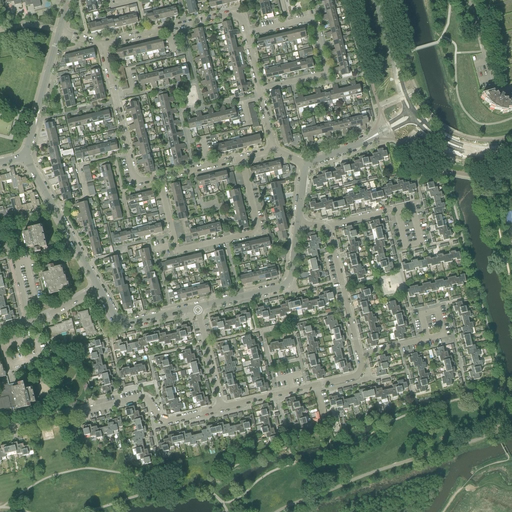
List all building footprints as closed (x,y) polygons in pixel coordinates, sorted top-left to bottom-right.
[(24,1),(26,7),(33,5),(33,8),(41,7),(41,6),(39,0),(5,0),(7,4),(14,2),(14,5),(22,4),(21,1),(24,1)] [(324,6),(326,11),(334,9),(333,5),(337,5),(336,1),(334,1),(334,3),(324,6)] [(100,3),(87,6),(88,12),(97,10),(96,6),(101,5),(100,3)] [(171,6),(169,7),(172,17),(178,16),(176,7),(171,8),(171,6)] [(201,6),(187,9),(189,15),(197,13),(196,9),(201,7),(201,6)] [(168,9),(164,10),(166,18),(169,18),(169,19),(172,18),(172,17),(169,7),(167,7),(168,9)] [(271,8),(261,10),(262,16),(267,15),(267,19),(274,18),(273,14),(271,14),(270,10),(272,9),(275,9),(274,7),(271,8)] [(154,21),(152,13),(151,9),(143,11),(144,15),(146,14),(148,23),(154,21)] [(159,9),(157,10),(160,20),(166,18),(164,10),(160,11),(159,9)] [(321,16),(322,18),(336,15),(337,15),(336,9),(334,9),(326,11),(326,14),(321,16)] [(137,12),(130,14),(132,24),(140,22),(138,13),(137,13),(137,12)] [(327,20),(328,23),(339,21),(338,19),(337,19),(336,15),(322,18),(322,21),(327,20)] [(101,16),(99,17),(102,30),(108,29),(106,20),(102,21),(101,16)] [(120,16),(118,17),(120,27),(126,26),(124,17),(120,18),(120,16)] [(106,18),(106,20),(108,29),(114,27),(114,29),(115,29),(112,20),(112,19),(108,20),(108,18),(106,18)] [(328,23),(330,29),(338,27),(338,23),(341,22),(340,20),(340,18),(338,19),(339,21),(328,23)] [(96,31),(94,23),(90,24),(89,19),(87,19),(88,24),(90,33),(96,31)] [(220,32),(222,32),(221,30),(232,27),(230,21),(221,23),(222,28),(219,28),(220,32)] [(325,33),(326,36),(340,32),(339,29),(340,28),(340,26),(338,27),(330,29),(330,32),(325,33)] [(189,35),(189,37),(203,34),(205,34),(204,28),(202,28),(193,30),(194,34),(189,35)] [(300,29),(298,29),(300,39),(304,38),(305,40),(307,39),(306,38),(304,29),(300,30),(300,29)] [(288,31),(286,32),(288,42),(292,41),(294,46),(295,45),(292,32),(289,33),(288,31)] [(226,41),(234,39),(234,36),(239,35),(238,32),(224,35),(225,39),(223,40),(224,41),(226,41)] [(332,37),(333,41),(343,38),(342,36),(341,37),(340,32),(326,36),(327,38),(332,37)] [(277,34),(274,35),(277,45),(281,44),(282,49),(284,48),(281,35),(277,35),(277,34)] [(333,41),(334,46),(343,44),(342,40),(345,40),(344,36),(342,36),(343,38),(333,41)] [(265,48),(263,37),(260,38),(261,39),(257,40),(257,41),(254,41),(257,51),(260,51),(259,49),(265,48)] [(265,37),(263,37),(265,48),(266,51),(270,50),(270,51),(272,51),(269,37),(265,38),(265,37)] [(156,40),(158,52),(159,53),(159,54),(165,52),(164,49),(162,40),(158,41),(158,39),(156,40)] [(224,50),(226,49),(225,47),(236,45),(234,39),(226,41),(227,45),(223,46),(224,50)] [(154,42),(150,43),(152,51),(155,51),(156,51),(157,53),(159,53),(158,52),(156,40),(153,40),(154,42)] [(192,46),(192,49),(206,46),(205,42),(207,41),(206,40),(196,42),(197,45),(192,46)] [(146,42),(144,43),(147,54),(147,56),(153,54),(152,51),(150,43),(147,44),(146,42)] [(142,45),(138,45),(141,54),(144,53),(145,55),(147,54),(144,43),(142,43),(142,45)] [(330,51),(330,53),(344,50),(343,46),(345,46),(344,44),(343,44),(334,46),(335,50),(330,51)] [(130,47),(127,48),(129,57),(133,56),(133,58),(135,57),(132,45),(130,46),(130,47)] [(135,45),(132,45),(135,57),(137,57),(137,55),(141,54),(138,45),(135,46),(135,45)] [(123,60),(120,48),(118,49),(119,50),(115,51),(117,60),(121,59),(122,60),(123,60)] [(123,48),(120,48),(123,60),(125,59),(125,58),(129,57),(127,48),(123,49),(123,48)] [(93,49),(87,50),(89,59),(93,58),(94,60),(96,59),(95,58),(93,49)] [(228,57),(228,59),(242,56),(241,52),(243,52),(242,49),(228,53),(229,57),(228,57)] [(75,52),(75,53),(77,62),(82,61),(83,66),(85,65),(81,52),(79,52),(79,51),(75,52)] [(199,57),(194,58),(195,61),(207,58),(209,57),(212,57),(210,51),(209,51),(199,54),(199,57)] [(337,58),(338,64),(347,62),(346,58),(349,57),(348,53),(346,54),(347,56),(337,58)] [(62,58),(60,65),(60,68),(66,67),(66,65),(69,64),(70,64),(72,63),(70,55),(64,56),(64,58),(62,58)] [(228,67),(230,67),(230,65),(244,62),(242,56),(228,59),(230,59),(231,63),(228,64),(228,67)] [(201,62),(201,66),(212,63),(211,61),(210,62),(209,57),(195,61),(196,63),(201,62)] [(303,60),(299,61),(301,70),(305,69),(305,71),(308,70),(305,58),(306,58),(306,57),(302,57),(303,60)] [(292,63),(288,64),(290,73),(293,72),(294,74),(296,73),(292,58),(291,59),(292,63)] [(294,58),(292,58),(296,73),(298,73),(298,71),(301,70),(299,61),(295,62),(294,58)] [(307,60),(306,58),(305,58),(308,70),(310,70),(309,68),(313,67),(316,66),(314,58),(311,59),(307,60)] [(280,66),(276,67),(278,76),(282,75),(282,76),(284,76),(280,60),(279,61),(280,66)] [(281,60),(280,60),(284,76),(286,75),(286,74),(290,73),(288,64),(284,65),(282,60),(281,60)] [(334,68),(335,71),(348,68),(350,67),(349,65),(352,64),(351,61),(347,62),(338,64),(339,67),(334,68)] [(232,66),(233,70),(246,67),(246,65),(244,65),(244,62),(230,65),(230,67),(232,66)] [(197,70),(198,73),(212,69),(211,65),(212,65),(212,63),(201,66),(202,69),(197,70)] [(182,65),(180,65),(182,76),(186,75),(187,80),(190,79),(187,66),(183,66),(182,65)] [(271,65),(267,66),(268,67),(270,67),(272,79),(275,78),(274,77),(278,76),(276,67),(272,68),(271,65)] [(232,77),(234,76),(243,74),(242,71),(247,70),(246,67),(233,70),(234,74),(232,75),(232,77)] [(268,69),(264,70),(266,79),(270,78),(270,79),(272,79),(270,67),(268,67),(268,69)] [(162,68),(156,70),(157,70),(157,71),(159,81),(162,80),(164,86),(166,85),(163,71),(162,68)] [(170,68),(168,68),(171,78),(174,78),(175,83),(178,82),(175,68),(171,69),(170,68)] [(348,68),(335,71),(335,74),(340,72),(341,76),(342,78),(352,76),(351,71),(349,72),(348,68)] [(86,77),(85,77),(85,79),(86,78),(87,78),(100,75),(99,69),(94,70),(90,71),(91,76),(86,77)] [(157,70),(151,72),(151,74),(152,75),(155,88),(157,87),(156,82),(159,81),(157,71),(157,70)] [(147,73),(145,74),(147,84),(151,83),(152,88),(155,88),(151,74),(147,75),(147,73)] [(147,84),(145,74),(143,74),(144,76),(139,77),(139,75),(136,76),(139,86),(141,85),(142,91),(145,90),(144,85),(147,84)] [(200,82),(201,84),(214,81),(214,78),(217,76),(217,74),(204,77),(205,81),(200,82)] [(233,85),(234,84),(234,83),(244,80),(243,74),(234,76),(235,80),(232,81),(232,83),(233,85)] [(60,78),(61,84),(75,81),(74,79),(69,81),(68,76),(60,78)] [(61,84),(62,90),(71,88),(70,84),(75,83),(75,81),(61,84)] [(89,89),(89,90),(103,87),(101,81),(93,83),(94,87),(89,88),(89,89)] [(354,81),(352,81),(355,95),(356,97),(362,96),(362,95),(359,85),(356,86),(354,81)] [(238,92),(234,93),(234,95),(235,98),(244,96),(243,93),(247,92),(246,89),(251,87),(251,85),(237,88),(238,92)] [(337,85),(334,85),(338,99),(342,98),(342,100),(344,100),(341,89),(338,90),(337,85)] [(103,87),(89,90),(89,92),(93,91),(94,95),(95,95),(104,93),(103,87)] [(203,93),(203,96),(217,93),(216,89),(218,88),(217,87),(207,89),(208,92),(203,93)] [(315,95),(312,96),(315,107),(318,107),(317,105),(320,104),(320,103),(317,89),(314,90),(315,95)] [(319,89),(317,89),(320,103),(324,102),(324,104),(326,104),(324,93),(321,94),(319,89)] [(270,92),(271,98),(280,96),(279,92),(281,91),(280,90),(279,90),(270,92)] [(157,99),(154,99),(155,104),(157,103),(159,103),(173,99),(173,97),(167,98),(166,91),(158,93),(159,96),(158,96),(158,97),(157,98),(157,99)] [(494,91),(492,91),(482,94),(486,99),(485,100),(490,104),(489,105),(495,108),(494,109),(500,111),(500,112),(507,111),(507,112),(507,113),(511,110),(511,104),(511,100),(507,100),(507,99),(504,99),(502,98),(504,96),(501,94),(500,97),(499,96),(497,93),(495,94),(494,91)] [(64,96),(65,102),(74,100),(73,96),(78,95),(77,93),(64,96)] [(95,99),(91,100),(92,102),(97,101),(106,99),(104,93),(95,95),(94,95),(95,99)] [(217,93),(203,96),(204,99),(209,97),(210,101),(219,99),(220,98),(220,96),(218,97),(217,93)] [(302,93),(299,94),(302,108),(307,107),(307,108),(309,108),(306,97),(303,98),(302,93)] [(302,108),(299,94),(297,94),(298,99),(294,100),(297,110),(299,110),(298,109),(302,108)] [(280,96),(271,98),(273,104),(280,102),(286,101),(288,100),(288,99),(286,99),(283,100),(282,95),(280,96)] [(312,96),(306,97),(309,108),(307,108),(307,110),(315,108),(315,107),(312,96)] [(125,108),(125,111),(139,107),(138,101),(140,101),(139,98),(133,99),(134,102),(129,103),(130,107),(125,108)] [(159,107),(159,109),(169,106),(169,103),(174,102),(173,99),(159,103),(160,107),(159,107)] [(74,100),(65,102),(67,108),(75,106),(80,105),(80,103),(75,104),(74,100)] [(280,102),(273,104),(274,110),(280,108),(286,107),(285,103),(287,103),(289,102),(288,100),(286,101),(280,102)] [(232,110),(228,111),(231,122),(240,120),(237,110),(235,111),(233,104),(230,105),(232,110)] [(224,106),(221,107),(225,121),(229,120),(229,121),(229,124),(231,123),(231,122),(228,111),(225,111),(224,106)] [(274,110),(276,116),(287,113),(286,107),(274,110)] [(212,109),(210,110),(213,123),(217,123),(217,124),(219,124),(217,113),(213,114),(212,109)] [(108,110),(102,112),(105,122),(107,122),(106,120),(110,119),(113,118),(111,110),(108,110)] [(208,115),(205,116),(208,127),(213,126),(213,123),(210,110),(207,110),(208,115)] [(132,115),(133,121),(142,119),(141,115),(144,114),(143,111),(142,111),(142,113),(132,115)] [(160,115),(161,120),(162,120),(172,118),(171,115),(177,113),(176,111),(162,114),(160,115)] [(102,112),(96,113),(99,122),(103,121),(103,124),(107,123),(107,122),(105,122),(102,112)] [(197,118),(193,119),(196,131),(202,129),(201,126),(198,112),(195,113),(197,118)] [(201,112),(198,112),(201,126),(205,125),(205,128),(208,127),(205,116),(202,117),(201,112)] [(280,115),(276,116),(277,122),(278,121),(287,119),(286,116),(290,115),(289,112),(287,113),(280,115)] [(361,112),(359,113),(360,115),(363,130),(366,129),(365,124),(368,124),(367,118),(366,115),(362,116),(362,115),(362,114),(361,112)] [(96,113),(91,115),(94,128),(96,128),(95,125),(99,124),(99,122),(96,113)] [(349,114),(347,114),(349,119),(351,128),(356,126),(354,117),(350,118),(349,114)] [(91,115),(85,116),(87,125),(91,124),(92,129),(94,128),(91,115)] [(196,131),(193,119),(190,120),(189,115),(186,115),(190,130),(193,129),(194,132),(196,132),(196,131)] [(358,117),(354,117),(356,126),(360,126),(361,131),(363,130),(360,115),(358,115),(358,117)] [(344,116),(342,116),(342,118),(346,134),(349,134),(347,128),(351,128),(349,119),(345,120),(344,116)] [(79,117),(73,119),(75,128),(79,127),(80,131),(82,131),(79,117)] [(45,124),(46,130),(60,127),(59,125),(54,127),(53,122),(55,122),(56,120),(56,118),(44,121),(48,120),(49,123),(45,124)] [(162,120),(161,120),(163,126),(165,126),(179,123),(178,120),(173,121),(172,118),(162,120)] [(330,119),(331,123),(333,132),(339,130),(337,122),(333,123),(332,118),(330,118),(330,119)] [(342,118),(336,120),(337,122),(339,130),(342,130),(343,135),(346,134),(342,118)] [(75,128),(73,119),(67,120),(69,129),(70,134),(72,133),(71,128),(75,128)] [(129,126),(129,128),(143,125),(142,121),(144,121),(143,119),(142,119),(133,121),(134,124),(129,126)] [(314,119),(311,119),(312,122),(313,127),(315,136),(321,134),(319,126),(316,127),(314,119)] [(330,120),(324,121),(325,123),(325,124),(328,138),(331,138),(330,133),(333,132),(331,123),(330,120)] [(309,125),(307,125),(307,127),(307,128),(311,142),(313,142),(312,137),(315,136),(313,127),(312,122),(309,125)] [(163,126),(165,132),(175,130),(174,126),(179,125),(179,123),(163,126)] [(280,127),(281,133),(290,131),(289,127),(294,126),(293,124),(280,127)] [(325,124),(319,126),(321,134),(325,134),(326,139),(328,138),(325,124)] [(306,129),(301,130),(302,134),(303,139),(307,138),(308,143),(311,142),(307,128),(307,127),(307,125),(305,126),(305,127),(306,129)] [(60,127),(46,130),(47,136),(56,134),(60,133),(59,130),(63,129),(62,127),(60,127)] [(146,130),(136,133),(137,139),(147,136),(146,133),(148,132),(147,128),(146,128),(146,130)] [(167,142),(167,144),(178,141),(177,138),(182,137),(181,134),(168,138),(169,142),(167,142)] [(254,134),(253,135),(255,146),(258,146),(257,144),(261,143),(259,135),(255,136),(254,134)] [(251,137),(247,137),(249,146),(253,145),(253,147),(255,146),(253,135),(251,135),(251,137)] [(296,136),(283,139),(284,145),(291,143),(292,143),(293,144),(297,143),(297,142),(301,141),(299,135),(296,136)] [(133,143),(133,146),(147,142),(146,138),(148,138),(147,136),(137,139),(138,142),(133,143)] [(239,139),(235,140),(238,149),(241,148),(242,150),(244,149),(241,137),(239,138),(239,139)] [(243,137),(241,137),(244,149),(246,149),(246,147),(249,146),(247,137),(243,138),(243,137)] [(231,138),(229,139),(229,140),(231,146),(232,152),(234,152),(234,150),(238,149),(235,140),(231,141),(231,138)] [(47,146),(48,149),(56,147),(56,146),(59,146),(58,142),(63,141),(62,139),(49,142),(49,144),(48,145),(47,146)] [(111,141),(111,139),(103,141),(104,144),(106,153),(112,151),(109,141),(111,141)] [(228,142),(224,143),(224,146),(226,152),(229,151),(230,153),(232,152),(231,146),(229,140),(229,139),(227,139),(227,141),(228,142)] [(99,140),(97,141),(100,154),(106,153),(104,144),(100,145),(99,140)] [(111,142),(111,141),(109,141),(112,151),(121,149),(119,141),(111,142)] [(87,143),(85,143),(86,146),(88,157),(94,156),(92,147),(88,148),(87,143)] [(220,155),(218,143),(216,143),(216,145),(212,146),(214,155),(218,154),(218,155),(220,155)] [(219,143),(218,143),(220,155),(223,154),(222,153),(226,152),(224,143),(220,144),(219,143)] [(48,149),(49,154),(63,151),(62,149),(60,150),(59,146),(56,146),(56,147),(48,149)] [(86,146),(80,147),(82,158),(88,157),(86,146)] [(140,150),(141,156),(150,154),(149,150),(152,149),(151,146),(150,146),(150,148),(140,150)] [(169,156),(170,156),(181,153),(180,150),(185,149),(184,146),(170,149),(167,150),(169,156)] [(80,147),(74,149),(76,160),(82,158),(80,147)] [(59,155),(63,154),(63,156),(73,154),(72,149),(70,150),(69,150),(68,150),(67,150),(63,151),(49,154),(49,155),(48,155),(48,157),(50,157),(50,160),(60,158),(59,155)] [(377,150),(377,153),(378,156),(381,155),(382,158),(387,157),(386,151),(383,151),(382,149),(377,150)] [(372,154),(373,157),(373,160),(376,159),(377,162),(383,161),(382,158),(381,155),(378,156),(377,153),(372,154)] [(137,161),(138,163),(151,160),(151,156),(152,156),(152,154),(150,154),(141,156),(142,159),(137,161)] [(358,157),(359,160),(360,163),(363,162),(363,165),(369,164),(367,158),(365,159),(364,156),(358,157)] [(373,157),(367,158),(369,164),(371,163),(372,166),(378,165),(377,162),(376,159),(373,160),(373,157)] [(60,158),(50,160),(52,166),(60,164),(60,160),(61,160),(62,160),(61,158),(60,158)] [(187,158),(173,161),(174,165),(173,166),(173,167),(175,167),(183,165),(182,162),(188,160),(187,158)] [(354,164),(355,167),(358,166),(359,169),(364,168),(363,165),(363,162),(360,163),(359,160),(353,161),(354,164)] [(101,167),(98,168),(99,174),(111,171),(109,165),(108,161),(101,163),(102,167),(101,167)] [(279,161),(273,162),(277,176),(278,175),(277,171),(281,170),(282,173),(289,172),(288,165),(281,167),(279,161)] [(273,162),(267,164),(270,172),(274,171),(275,176),(277,176),(273,162)] [(154,165),(144,168),(146,174),(154,172),(153,168),(156,167),(156,165),(156,163),(154,164),(154,165)] [(340,165),(340,168),(341,170),(344,170),(345,173),(350,171),(349,166),(346,166),(345,163),(340,165)] [(60,164),(52,166),(53,172),(67,169),(67,167),(67,166),(63,167),(63,168),(61,168),(60,164)] [(354,164),(349,166),(350,171),(353,171),(354,174),(359,172),(359,169),(358,166),(355,167),(354,164)] [(262,165),(256,166),(258,175),(262,174),(262,177),(263,180),(265,179),(264,177),(262,165)] [(250,168),(253,181),(255,180),(255,177),(254,178),(254,176),(258,175),(256,166),(250,168)] [(10,174),(5,175),(6,180),(6,181),(11,180),(13,189),(18,188),(15,176),(14,170),(13,167),(10,168),(11,172),(9,173),(10,174)] [(335,169),(336,172),(336,175),(339,174),(340,177),(346,176),(345,173),(344,170),(341,170),(340,168),(335,169)] [(67,169),(53,172),(54,178),(57,177),(63,176),(63,173),(62,172),(64,171),(64,172),(68,172),(68,171),(67,169)] [(98,178),(99,180),(112,177),(111,171),(99,174),(102,173),(103,177),(98,178)] [(227,185),(229,184),(229,182),(228,179),(227,177),(227,174),(226,171),(220,172),(222,181),(226,180),(227,185)] [(321,172),(322,175),(323,178),(326,177),(326,180),(332,179),(330,173),(328,173),(327,171),(321,172)] [(214,174),(217,188),(219,187),(218,182),(222,181),(220,172),(214,174)] [(336,172),(330,173),(332,179),(334,178),(335,181),(341,180),(340,177),(339,174),(336,175),(336,172)] [(214,174),(208,175),(210,184),(211,186),(214,185),(216,190),(217,189),(217,188),(214,174)] [(18,175),(15,176),(18,188),(19,195),(24,193),(22,184),(27,183),(26,177),(21,178),(20,177),(18,178),(18,175)] [(63,176),(57,177),(59,183),(71,180),(71,178),(67,179),(66,175),(63,176)] [(202,176),(202,177),(206,192),(206,194),(209,193),(207,187),(211,186),(210,184),(208,175),(202,176)] [(316,176),(317,179),(318,182),(321,181),(322,184),(327,183),(326,180),(326,177),(323,178),(322,175),(316,176)] [(202,177),(196,178),(198,187),(202,186),(204,193),(206,192),(202,177)] [(318,182),(317,179),(312,180),(313,186),(316,185),(316,188),(322,187),(322,184),(321,181),(318,182)] [(71,180),(59,183),(60,189),(69,187),(68,183),(69,183),(72,183),(71,180)] [(171,189),(170,189),(170,191),(190,187),(191,186),(190,180),(186,181),(187,185),(180,187),(179,183),(170,185),(171,189)] [(270,189),(270,191),(280,188),(280,185),(284,184),(284,181),(280,182),(270,184),(271,188),(270,189)] [(397,185),(395,186),(396,192),(401,190),(401,187),(404,187),(403,184),(402,181),(397,182),(397,185)] [(409,182),(403,184),(404,187),(401,187),(401,190),(402,193),(408,192),(407,189),(410,188),(409,185),(409,182)] [(101,190),(101,192),(115,189),(114,183),(105,185),(106,189),(101,190)] [(386,185),(386,188),(387,191),(390,190),(391,193),(396,192),(395,186),(392,186),(391,183),(386,185)] [(426,193),(429,193),(432,192),(431,189),(434,188),(433,183),(423,185),(424,188),(425,188),(426,193)] [(410,188),(407,189),(408,192),(408,195),(414,193),(414,195),(417,194),(415,184),(409,185),(410,188)] [(60,189),(61,195),(72,193),(71,191),(70,191),(69,187),(60,189)] [(190,187),(170,191),(171,193),(172,193),(173,197),(182,195),(181,191),(182,190),(187,189),(187,190),(191,190),(190,187)] [(430,198),(433,197),(436,197),(435,194),(438,193),(437,187),(434,188),(431,189),(432,192),(429,193),(430,198)] [(381,189),(382,192),(382,195),(385,194),(386,197),(391,196),(391,193),(390,190),(387,191),(386,188),(381,189)] [(231,191),(229,192),(230,198),(241,195),(239,189),(237,190),(231,191)] [(359,194),(356,195),(358,200),(363,199),(362,196),(365,196),(365,193),(364,190),(358,191),(359,194)] [(153,191),(147,192),(149,202),(151,202),(150,201),(155,200),(153,191)] [(370,191),(365,193),(365,196),(362,196),(363,199),(364,202),(369,201),(369,198),(372,197),(371,194),(370,191)] [(31,203),(26,204),(28,210),(33,209),(33,210),(35,210),(35,211),(38,211),(38,210),(37,206),(40,205),(38,200),(35,200),(34,196),(38,195),(36,192),(34,193),(32,193),(29,194),(31,203)] [(72,193),(61,195),(63,201),(72,199),(70,195),(72,194),(72,195),(75,194),(74,192),(72,193)] [(147,192),(141,194),(143,202),(147,202),(147,205),(150,204),(151,204),(151,202),(149,202),(147,192)] [(347,194),(348,196),(349,199),(352,199),(352,202),(358,200),(356,195),(354,195),(353,192),(347,194)] [(382,192),(376,193),(379,203),(381,202),(381,201),(387,200),(386,197),(385,194),(382,195),(382,192)] [(433,197),(434,203),(440,201),(439,198),(442,198),(441,192),(438,193),(435,194),(436,197),(433,197)] [(376,193),(371,194),(372,197),(369,198),(369,201),(370,204),(375,202),(376,204),(379,203),(376,193)] [(104,202),(104,204),(118,200),(116,194),(108,196),(109,201),(104,202)] [(141,194),(135,195),(138,208),(140,207),(139,203),(143,202),(141,194)] [(273,200),(273,202),(283,200),(282,194),(280,194),(273,196),(274,200),(273,200)] [(136,208),(136,209),(138,215),(139,215),(139,211),(138,209),(135,195),(129,197),(130,204),(128,205),(129,208),(131,209),(136,208)] [(172,201),(173,203),(185,200),(184,198),(183,199),(182,195),(173,197),(174,200),(172,201)] [(19,196),(15,197),(19,215),(22,215),(21,214),(21,213),(22,213),(23,212),(28,210),(26,204),(21,205),(19,196)] [(342,198),(343,201),(344,204),(347,203),(348,206),(353,205),(352,202),(352,199),(349,199),(348,196),(342,198)] [(12,208),(4,209),(5,211),(6,216),(14,214),(14,215),(15,215),(16,214),(16,215),(16,216),(19,215),(15,197),(10,198),(12,207),(12,208)] [(87,204),(92,203),(91,198),(75,202),(75,204),(73,205),(74,208),(79,206),(79,210),(88,208),(87,204)] [(319,209),(325,208),(324,205),(327,205),(326,202),(326,199),(320,200),(321,203),(318,204),(319,209)] [(175,205),(176,208),(185,206),(186,206),(185,200),(173,203),(174,205),(175,205)] [(273,208),(276,208),(282,206),(285,206),(283,200),(273,202),(274,204),(275,204),(276,207),(273,208)] [(325,211),(331,210),(330,207),(333,206),(333,203),(332,200),(326,202),(327,205),(324,205),(325,208),(325,211)] [(233,208),(233,209),(243,207),(242,201),(233,203),(234,207),(233,208)] [(314,211),(319,209),(318,204),(315,204),(315,201),(309,203),(311,213),(314,212),(314,211)] [(343,201),(338,202),(340,212),(343,211),(343,210),(348,209),(348,206),(347,203),(344,204),(343,201)] [(434,203),(435,208),(438,207),(439,210),(442,209),(445,209),(444,203),(441,204),(440,201),(434,203)] [(330,207),(331,210),(332,213),(337,211),(337,213),(340,212),(338,202),(333,203),(333,206),(330,207)] [(107,213),(107,215),(121,212),(119,206),(110,208),(111,212),(107,213)] [(175,212),(176,215),(187,212),(187,210),(186,210),(185,206),(176,208),(177,212),(175,212)] [(273,213),(273,215),(283,212),(282,206),(276,208),(273,208),(274,212),(273,213)] [(433,209),(434,214),(437,213),(438,216),(441,216),(443,215),(442,209),(439,210),(438,207),(435,208),(433,209)] [(75,215),(76,217),(90,213),(94,212),(94,210),(89,212),(88,208),(79,210),(80,213),(75,215)] [(121,212),(107,215),(107,217),(112,216),(113,220),(122,218),(121,212)] [(181,220),(182,223),(188,221),(187,218),(186,214),(188,214),(187,212),(176,215),(176,217),(178,216),(179,220),(181,220)] [(275,216),(276,220),(280,219),(285,218),(283,212),(273,215),(273,216),(275,216)] [(234,221),(236,221),(246,219),(245,213),(236,215),(233,216),(234,221)] [(431,220),(432,223),(442,221),(441,216),(438,216),(437,213),(434,214),(431,215),(433,220),(431,220)] [(275,224),(276,226),(286,224),(285,218),(280,219),(276,220),(277,224),(275,224)] [(90,220),(82,221),(84,227),(95,225),(95,223),(94,219),(91,219),(90,220)] [(212,219),(215,233),(221,231),(219,223),(215,224),(214,219),(212,219)] [(246,219),(236,221),(236,223),(238,222),(239,230),(248,228),(246,219)] [(370,224),(372,229),(372,230),(375,229),(377,229),(377,226),(380,225),(379,219),(372,221),(373,224),(370,224)] [(155,221),(153,222),(156,234),(162,232),(160,223),(156,224),(155,221)] [(435,231),(438,231),(441,230),(440,227),(443,226),(442,221),(432,223),(433,226),(434,226),(435,231)] [(148,223),(148,226),(150,235),(156,234),(153,222),(148,223)] [(200,222),(204,236),(209,234),(207,225),(203,226),(202,222),(200,222)] [(144,225),(142,225),(145,236),(150,235),(148,226),(148,224),(144,225)] [(190,233),(191,236),(192,238),(193,238),(193,240),(197,239),(197,237),(198,237),(196,228),(192,229),(191,224),(189,225),(189,227),(190,230),(190,233)] [(286,224),(276,226),(276,228),(278,228),(279,232),(277,232),(279,240),(287,238),(286,230),(288,230),(286,224)] [(375,229),(376,235),(386,232),(385,230),(384,230),(383,224),(380,225),(377,226),(377,229),(375,229)] [(84,227),(85,233),(96,230),(95,225),(84,227)] [(131,225),(130,226),(133,239),(139,238),(137,229),(133,230),(131,225)] [(52,246),(47,247),(42,226),(27,229),(28,232),(23,233),(26,248),(33,246),(35,253),(40,252),(40,255),(43,254),(44,255),(54,253),(52,246)] [(343,231),(344,237),(347,236),(350,235),(350,232),(353,232),(351,226),(341,228),(342,232),(343,231)] [(439,236),(442,235),(445,235),(444,232),(447,231),(446,226),(443,226),(440,227),(441,230),(438,231),(439,236)] [(113,236),(111,237),(111,238),(113,243),(115,243),(121,242),(118,228),(116,229),(117,234),(113,235),(113,236)] [(120,228),(118,228),(121,242),(127,241),(125,232),(121,233),(120,228)] [(445,235),(442,235),(443,241),(449,240),(449,239),(449,237),(451,236),(450,230),(447,231),(444,232),(445,235)] [(347,236),(349,241),(354,240),(354,237),(357,237),(355,231),(353,232),(350,232),(350,235),(347,236)] [(310,237),(311,242),(314,242),(315,245),(318,244),(321,243),(319,238),(321,238),(320,235),(316,236),(315,232),(313,232),(307,234),(308,238),(310,237)] [(376,235),(377,240),(380,239),(381,243),(384,242),(387,241),(385,236),(387,235),(386,232),(376,235)] [(89,238),(90,244),(99,242),(98,238),(100,238),(99,236),(89,238)] [(268,238),(262,239),(265,253),(267,252),(266,247),(270,246),(268,238)] [(262,239),(256,240),(258,249),(262,248),(263,253),(265,253),(262,239)] [(374,241),(376,246),(379,246),(379,249),(382,248),(385,247),(384,242),(381,243),(380,239),(377,240),(374,241)] [(256,240),(250,242),(254,256),(255,256),(255,253),(259,252),(258,249),(256,240)] [(349,241),(350,247),(353,246),(353,249),(357,248),(359,248),(358,242),(355,242),(354,240),(349,241)] [(250,242),(245,243),(247,252),(251,251),(252,256),(254,256),(250,242)] [(308,243),(310,249),(313,248),(313,251),(316,250),(319,249),(318,244),(315,245),(314,242),(311,242),(308,243)] [(242,258),(239,245),(233,246),(235,255),(239,254),(240,259),(242,258)] [(347,247),(348,253),(351,252),(352,255),(355,254),(358,254),(357,248),(353,249),(353,246),(350,247),(347,247)] [(377,252),(378,255),(383,253),(382,248),(379,249),(379,246),(376,246),(373,247),(374,253),(377,252)] [(102,248),(92,250),(93,256),(102,254),(101,250),(102,249),(102,248)] [(136,258),(150,255),(148,248),(135,252),(136,256),(135,256),(135,258),(136,258)] [(311,254),(312,257),(318,255),(316,250),(313,251),(313,248),(310,249),(307,249),(308,255),(311,254)] [(210,258),(210,260),(224,256),(222,250),(214,252),(215,257),(210,258)] [(455,251),(452,251),(454,259),(456,259),(456,261),(461,260),(459,252),(456,253),(455,251)] [(346,259),(346,262),(356,259),(355,254),(352,255),(351,252),(348,253),(345,253),(347,259),(346,259)] [(201,253),(195,255),(198,269),(199,268),(198,263),(203,262),(201,253)] [(377,264),(380,263),(383,262),(382,259),(385,259),(383,253),(378,255),(378,257),(375,258),(377,264)] [(442,254),(439,254),(441,262),(443,262),(444,264),(448,263),(446,255),(443,256),(442,254)] [(109,261),(110,264),(119,262),(118,258),(119,257),(119,255),(103,259),(104,262),(109,261)] [(195,255),(189,256),(191,265),(195,264),(196,269),(198,269),(195,255)] [(310,260),(311,266),(321,263),(320,260),(319,261),(318,255),(312,257),(312,259),(310,260)] [(430,257),(427,257),(428,265),(431,265),(431,267),(435,266),(433,258),(430,259),(430,257)] [(183,258),(177,259),(179,268),(179,270),(183,269),(184,272),(186,271),(183,258)] [(381,268),(384,268),(387,267),(386,264),(389,263),(388,258),(385,259),(382,259),(383,262),(380,263),(381,268)] [(349,270),(352,270),(355,269),(355,266),(357,265),(356,259),(346,262),(347,265),(348,265),(349,270)] [(138,268),(139,269),(152,266),(151,260),(142,262),(143,266),(138,268)] [(174,274),(171,260),(161,263),(163,272),(171,270),(172,275),(174,274)] [(417,260),(414,260),(416,268),(418,268),(418,270),(423,269),(421,261),(417,262),(417,260)] [(111,270),(125,267),(125,264),(122,265),(121,261),(119,262),(110,264),(111,268),(109,268),(106,269),(106,271),(111,270)] [(212,270),(213,271),(227,268),(225,262),(216,264),(217,268),(212,270)] [(311,266),(312,271),(315,270),(316,273),(319,273),(321,272),(320,267),(321,266),(321,263),(311,266)] [(384,268),(385,273),(395,271),(394,268),(393,268),(392,263),(389,263),(386,264),(387,267),(384,268)] [(404,263),(401,263),(403,271),(405,271),(406,273),(410,272),(408,264),(405,265),(404,263)] [(42,278),(44,278),(45,285),(46,285),(48,292),(49,291),(50,294),(64,291),(63,288),(69,287),(67,280),(70,279),(70,277),(66,278),(64,273),(67,273),(67,271),(63,272),(62,267),(64,266),(64,264),(60,265),(60,266),(54,268),(53,264),(47,266),(44,267),(45,270),(39,271),(40,274),(41,274),(42,278)] [(270,264),(268,264),(271,278),(277,277),(277,276),(280,275),(280,273),(279,268),(278,267),(275,268),(271,269),(270,264)] [(354,275),(356,274),(359,274),(359,271),(362,270),(360,264),(357,265),(355,266),(355,269),(352,270),(354,275)] [(111,270),(113,276),(121,274),(120,270),(125,268),(125,267),(111,270)] [(258,267),(256,267),(260,281),(265,279),(263,271),(259,272),(258,267)] [(246,269),(245,270),(248,283),(254,282),(252,273),(248,274),(246,269)] [(366,275),(365,270),(364,269),(362,270),(359,271),(359,274),(356,274),(358,280),(364,278),(363,276),(366,275)] [(248,283),(245,270),(243,270),(244,275),(240,276),(242,285),(248,283)] [(309,272),(310,277),(313,276),(314,279),(317,279),(320,278),(319,273),(316,273),(315,270),(312,271),(309,272)] [(142,279),(143,281),(156,278),(155,272),(145,274),(146,274),(147,278),(142,279)] [(215,281),(216,283),(229,280),(228,274),(219,276),(220,280),(215,281)] [(310,277),(307,278),(309,284),(312,283),(312,286),(318,284),(317,279),(314,279),(313,276),(310,277)] [(455,276),(451,277),(453,285),(456,284),(457,286),(460,285),(458,278),(456,278),(455,276)] [(114,282),(115,287),(127,285),(124,285),(123,281),(128,280),(128,278),(114,282)] [(443,279),(439,280),(440,288),(444,287),(444,289),(447,288),(445,281),(443,281),(443,279)] [(202,280),(201,280),(204,294),(210,292),(208,284),(203,285),(202,280)] [(216,284),(210,285),(211,289),(213,289),(214,289),(213,287),(219,285),(220,284),(221,284),(222,288),(231,286),(229,280),(216,283),(216,284)] [(430,282),(426,283),(428,291),(431,290),(431,292),(435,291),(433,284),(430,284),(430,282)] [(191,283),(189,283),(192,297),(198,295),(196,286),(192,287),(191,283)] [(145,291),(146,293),(159,289),(158,284),(149,286),(150,290),(145,291)] [(115,287),(117,293),(133,289),(133,288),(128,289),(127,285),(115,287)] [(179,285),(177,286),(180,299),(186,298),(184,289),(184,288),(180,289),(179,285)] [(417,285),(413,286),(415,294),(418,293),(419,295),(422,294),(420,287),(418,287),(417,285)] [(173,292),(172,291),(171,290),(168,291),(167,290),(169,299),(174,298),(174,301),(180,299),(177,286),(175,286),(177,291),(173,292)] [(366,287),(360,289),(361,294),(364,294),(365,297),(368,296),(370,295),(369,290),(366,290),(366,287)] [(120,293),(121,299),(130,296),(129,292),(134,291),(133,289),(117,293),(117,294),(120,293)] [(323,292),(324,295),(324,298),(328,297),(328,300),(334,299),(331,289),(328,290),(328,291),(323,292)] [(358,295),(359,300),(362,300),(363,303),(366,302),(369,301),(368,296),(365,297),(364,294),(361,294),(358,295)] [(151,302),(151,305),(154,304),(154,303),(162,301),(161,295),(152,297),(153,301),(151,302)] [(318,296),(319,299),(320,302),(323,302),(323,304),(329,303),(328,300),(328,297),(324,298),(324,295),(318,296)] [(296,298),(293,298),(295,308),(301,307),(300,304),(303,303),(302,300),(301,297),(296,299),(296,298)] [(285,301),(285,304),(286,307),(289,307),(290,309),(295,308),(293,298),(290,299),(290,300),(285,301)] [(308,299),(302,300),(303,303),(300,304),(301,307),(301,310),(307,308),(306,306),(309,305),(308,302),(308,299)] [(319,299),(314,301),(315,306),(318,306),(318,309),(324,307),(323,304),(323,302),(320,302),(319,299)] [(136,301),(122,304),(124,310),(125,310),(126,315),(128,315),(133,314),(131,309),(132,308),(131,304),(138,302),(139,307),(142,306),(141,300),(136,301)] [(357,307),(357,310),(367,307),(366,302),(363,303),(362,300),(359,300),(357,301),(358,306),(357,307)] [(314,301),(308,302),(309,305),(306,306),(307,308),(307,311),(313,310),(313,307),(315,306),(314,301)] [(389,305),(387,306),(388,312),(391,311),(394,310),(393,307),(396,306),(395,301),(389,302),(389,305)] [(463,307),(461,302),(451,304),(452,307),(453,307),(455,312),(458,312),(460,311),(460,308),(463,307)] [(280,306),(281,308),(281,311),(284,311),(285,314),(291,312),(290,309),(289,307),(286,307),(285,304),(280,306)] [(2,317),(5,316),(8,315),(7,312),(10,312),(9,306),(6,307),(3,308),(4,310),(1,311),(2,317)] [(257,317),(262,316),(262,313),(264,312),(264,309),(263,306),(258,308),(257,307),(254,307),(257,317)] [(392,316),(395,316),(398,315),(397,312),(400,311),(399,306),(396,306),(393,307),(394,310),(391,311),(392,316)] [(459,317),(462,316),(465,316),(464,313),(467,312),(466,306),(463,307),(460,308),(460,311),(458,312),(459,317)] [(361,318),(363,317),(366,316),(366,313),(369,313),(367,307),(357,310),(358,313),(359,312),(361,318)] [(263,319),(268,317),(268,315),(271,314),(270,311),(269,308),(264,309),(264,312),(262,313),(262,316),(263,319)] [(281,308),(275,310),(277,316),(279,315),(280,318),(286,316),(285,314),(284,311),(281,311),(281,308)] [(240,312),(241,315),(242,318),(245,317),(245,320),(251,319),(248,309),(245,309),(246,311),(240,312)] [(79,315),(80,321),(90,318),(90,316),(89,316),(87,310),(77,313),(77,316),(79,315)] [(268,315),(268,317),(269,320),(275,319),(274,316),(277,316),(275,310),(270,311),(271,314),(268,315)] [(395,316),(396,321),(406,319),(406,316),(404,316),(403,310),(400,311),(397,312),(398,315),(395,316)] [(5,316),(6,321),(16,319),(15,316),(14,316),(13,311),(10,312),(7,312),(8,315),(5,316)] [(462,316),(463,322),(469,320),(468,318),(471,317),(470,311),(467,312),(464,313),(465,316),(462,316)] [(365,323),(368,322),(370,321),(370,318),(373,317),(371,312),(369,313),(366,313),(366,316),(363,317),(365,323)] [(235,316),(236,319),(237,322),(240,321),(240,324),(246,323),(245,320),(245,317),(242,318),(241,315),(235,316)] [(334,321),(332,315),(326,317),(327,319),(324,320),(326,326),(329,325),(332,324),(331,322),(334,321)] [(212,328),(217,327),(218,326),(217,324),(220,323),(219,320),(219,317),(213,318),(213,317),(210,318),(212,328)] [(368,322),(369,327),(375,326),(374,323),(377,323),(376,317),(373,317),(370,318),(370,321),(368,322)] [(82,323),(83,328),(93,326),(93,324),(92,324),(90,318),(80,321),(81,323),(82,323)] [(69,320),(64,322),(66,332),(69,332),(68,330),(74,329),(71,319),(69,319),(69,320)] [(217,327),(218,329),(224,328),(223,325),(226,324),(225,321),(225,319),(219,320),(220,323),(217,324),(218,326),(217,327)] [(236,319),(231,320),(232,326),(235,325),(235,328),(241,327),(240,324),(240,321),(237,322),(236,319)] [(396,321),(398,326),(401,326),(401,329),(404,328),(407,327),(406,322),(407,321),(406,319),(396,321)] [(223,325),(224,328),(224,331),(230,330),(230,327),(232,326),(231,320),(225,321),(226,324),(223,325)] [(330,331),(333,330),(336,329),(335,326),(338,325),(337,320),(334,321),(331,322),(332,324),(329,325),(330,331)] [(463,322),(464,327),(467,326),(468,329),(471,329),(474,328),(472,322),(469,323),(469,320),(463,322)] [(296,324),(297,327),(298,327),(299,332),(302,331),(305,331),(305,328),(308,327),(306,321),(296,324)] [(62,323),(56,325),(58,335),(59,335),(61,335),(61,334),(66,332),(64,322),(61,322),(62,323)] [(186,334),(191,333),(189,323),(186,323),(186,325),(181,326),(181,329),(182,332),(185,331),(186,334)] [(58,335),(56,325),(54,325),(54,327),(48,328),(51,338),(53,338),(53,337),(58,335)] [(333,330),(334,335),(344,333),(343,330),(342,330),(341,325),(338,325),(335,326),(336,329),(333,330)] [(93,326),(83,328),(84,331),(85,331),(86,336),(97,334),(96,331),(95,331),(93,326)] [(304,337),(306,336),(309,336),(309,332),(312,332),(310,326),(308,327),(305,328),(305,331),(302,331),(304,337)] [(369,327),(370,333),(373,332),(374,335),(377,334),(380,334),(378,328),(375,329),(375,326),(369,327)] [(395,327),(392,328),(393,333),(399,332),(400,335),(403,334),(405,333),(404,328),(401,329),(401,326),(398,326),(395,327)] [(464,327),(461,328),(463,333),(466,333),(466,335),(469,335),(471,334),(472,334),(475,333),(474,328),(471,329),(468,329),(467,326),(464,327)] [(176,330),(176,333),(177,336),(180,335),(181,338),(186,337),(186,334),(185,331),(182,332),(181,329),(176,330)] [(153,331),(150,332),(153,342),(158,341),(158,338),(160,337),(160,334),(159,331),(154,333),(153,331)] [(306,336),(308,342),(314,340),(313,337),(316,337),(315,331),(312,332),(309,332),(309,336),(306,336)] [(142,335),(143,338),(144,341),(147,340),(147,343),(153,342),(150,332),(147,333),(148,334),(142,335)] [(367,333),(369,339),(371,338),(372,341),(375,340),(378,340),(377,334),(374,335),(373,332),(370,333),(367,333)] [(393,333),(390,334),(391,340),(395,339),(396,339),(397,338),(398,341),(404,339),(403,334),(400,335),(399,332),(393,333)] [(165,333),(160,334),(160,337),(158,338),(158,341),(159,343),(164,342),(164,339),(166,339),(166,336),(165,333)] [(176,333),(171,334),(172,340),(175,340),(176,342),(182,341),(181,338),(180,335),(177,336),(176,333)] [(334,335),(335,341),(338,340),(339,343),(342,342),(345,342),(343,336),(345,336),(344,333),(334,335)] [(460,340),(461,343),(470,340),(469,335),(466,335),(466,333),(463,333),(460,334),(461,339),(460,340)] [(171,334),(166,336),(166,339),(164,339),(164,342),(165,345),(171,344),(170,341),(172,340),(171,334)] [(243,345),(246,345),(249,344),(248,341),(251,340),(250,335),(244,336),(245,339),(242,340),(243,345)] [(116,336),(111,337),(112,341),(114,351),(120,350),(119,347),(122,346),(121,343),(121,340),(118,341),(117,336),(116,336)] [(137,339),(138,342),(139,345),(142,344),(143,347),(148,346),(147,343),(147,340),(144,341),(143,338),(137,339)] [(369,339),(366,339),(367,345),(366,345),(366,348),(377,346),(375,340),(372,341),(371,338),(369,339)] [(94,342),(95,347),(98,347),(99,350),(102,349),(104,348),(103,343),(104,342),(104,339),(94,342)] [(292,346),(292,348),(295,348),(293,340),(291,340),(291,339),(287,339),(288,347),(292,346)] [(247,350),(250,350),(253,349),(252,346),(255,345),(254,340),(251,340),(248,341),(249,344),(246,345),(247,350)] [(308,342),(309,347),(312,346),(313,349),(316,348),(318,348),(317,342),(314,343),(314,340),(308,342)] [(332,341),(334,347),(337,346),(337,349),(340,348),(343,348),(342,342),(339,343),(338,340),(335,341),(332,341)] [(464,351),(467,350),(470,349),(469,346),(472,345),(470,340),(461,343),(461,345),(462,345),(464,351)] [(224,341),(216,343),(214,343),(214,347),(216,346),(217,352),(220,351),(223,350),(222,347),(225,346),(224,341)] [(278,341),(274,342),(276,350),(279,349),(279,351),(283,351),(281,343),(278,343),(278,341)] [(121,353),(126,351),(125,348),(128,348),(127,345),(127,342),(121,343),(122,346),(119,347),(120,350),(121,353)] [(138,342),(133,343),(134,349),(137,349),(138,351),(143,350),(143,347),(142,344),(139,345),(138,342)] [(125,348),(126,351),(127,354),(132,353),(132,350),(134,349),(133,343),(127,345),(128,348),(125,348)] [(250,350),(251,355),(261,352),(261,349),(259,350),(258,344),(255,345),(252,346),(253,349),(250,350)] [(468,355),(471,355),(474,354),(473,351),(476,350),(475,345),(472,345),(469,346),(470,349),(467,350),(468,355)] [(221,357),(224,356),(227,355),(226,352),(229,351),(228,346),(225,346),(222,347),(223,350),(220,351),(221,357)] [(306,348),(307,353),(310,352),(311,355),(314,355),(317,354),(316,348),(313,349),(312,346),(309,347),(306,348)] [(335,353),(335,355),(341,354),(340,348),(337,349),(337,346),(334,347),(331,347),(332,353),(335,353)] [(444,352),(443,347),(443,346),(437,348),(437,351),(435,351),(436,357),(439,356),(442,356),(441,353),(444,352)] [(92,348),(93,353),(96,353),(97,356),(100,355),(103,354),(102,349),(99,350),(98,347),(95,347),(92,348)] [(185,353),(182,354),(183,360),(186,359),(189,358),(188,355),(191,354),(190,349),(184,350),(185,353)] [(474,354),(471,355),(472,360),(478,359),(477,356),(479,355),(483,355),(482,350),(479,351),(479,350),(476,350),(473,351),(474,354)] [(224,356),(225,361),(231,360),(230,357),(233,356),(232,351),(229,351),(226,352),(227,355),(224,356)] [(440,362),(443,361),(446,361),(445,358),(448,357),(447,351),(444,352),(441,353),(442,356),(439,356),(440,362)] [(251,355),(252,360),(255,359),(256,362),(259,362),(262,361),(261,356),(262,355),(261,352),(251,355)] [(305,359),(305,362),(315,360),(314,355),(311,355),(310,352),(307,353),(305,354),(306,359),(305,359)] [(95,359),(95,362),(101,360),(100,355),(97,356),(96,353),(93,353),(91,354),(92,360),(95,359)] [(407,355),(407,358),(409,358),(410,363),(413,363),(416,362),(415,359),(418,358),(417,353),(407,355)] [(187,365),(190,364),(193,363),(192,360),(195,359),(194,354),(191,354),(188,355),(189,358),(186,359),(187,365)] [(335,364),(337,364),(340,363),(340,360),(343,359),(341,354),(335,355),(336,358),(333,358),(335,364)] [(164,355),(153,358),(154,360),(154,361),(156,360),(157,366),(160,365),(163,365),(162,362),(168,360),(166,355),(164,355)] [(384,364),(386,363),(389,363),(389,361),(388,357),(385,357),(385,355),(378,356),(380,361),(383,361),(384,364)] [(443,361),(444,367),(454,364),(454,361),(452,362),(451,356),(448,357),(445,358),(446,361),(443,361)] [(339,369),(342,368),(345,368),(344,364),(347,364),(345,358),(343,359),(340,360),(340,363),(337,364),(339,369)] [(413,363),(414,368),(417,368),(420,367),(419,364),(422,363),(421,358),(418,358),(415,359),(416,362),(413,363)] [(190,364),(191,369),(201,367),(201,364),(199,364),(198,359),(195,359),(192,360),(193,363),(190,364)] [(250,361),(251,366),(254,366),(255,368),(258,368),(260,367),(259,362),(256,362),(255,359),(252,360),(250,361)] [(472,360),(473,365),(476,365),(477,368),(480,367),(483,366),(481,361),(478,361),(478,359),(472,360)] [(95,371),(97,370),(100,369),(100,366),(103,366),(101,360),(95,362),(96,364),(93,365),(95,371)] [(161,371),(164,370),(167,369),(166,366),(169,366),(168,360),(162,362),(163,365),(160,365),(161,371)] [(225,361),(226,366),(229,366),(230,369),(233,368),(236,367),(235,362),(232,362),(231,360),(225,361)] [(309,370),(311,370),(314,369),(314,366),(317,365),(315,360),(305,362),(306,365),(307,365),(309,370)] [(388,369),(386,363),(384,364),(383,361),(380,361),(377,362),(378,368),(381,367),(382,370),(385,369),(388,369)] [(24,382),(17,384),(18,384),(8,387),(5,377),(6,376),(5,372),(3,372),(2,365),(1,365),(0,362),(0,393),(1,398),(0,398),(0,410),(16,407),(17,410),(31,406),(30,403),(35,402),(32,387),(25,389),(24,382)] [(417,368),(418,373),(424,372),(423,369),(426,368),(425,362),(422,363),(419,364),(420,367),(417,368)] [(345,368),(342,368),(343,374),(353,371),(352,369),(352,368),(351,369),(350,363),(347,364),(344,364),(345,368)] [(142,364),(138,365),(140,373),(143,372),(143,374),(147,373),(145,365),(142,366),(142,364)] [(444,367),(446,372),(449,371),(449,374),(452,374),(455,373),(454,367),(455,367),(454,364),(444,367)] [(99,376),(102,375),(105,374),(104,371),(107,370),(106,365),(103,366),(100,366),(100,369),(97,370),(99,376)] [(164,370),(165,375),(171,374),(170,371),(173,371),(172,365),(169,366),(166,366),(167,369),(164,370)] [(312,375),(315,375),(318,374),(318,371),(321,370),(319,365),(317,365),(314,366),(314,369),(311,370),(312,375)] [(470,366),(472,372),(475,371),(475,374),(478,373),(481,372),(480,367),(477,368),(476,365),(473,365),(470,366)] [(224,367),(225,373),(228,372),(229,375),(232,374),(234,373),(233,368),(230,369),(229,366),(226,366),(224,367)] [(252,372),(253,375),(259,373),(258,368),(255,368),(254,366),(251,366),(248,367),(250,373),(252,372)] [(129,367),(125,368),(127,376),(130,375),(131,377),(134,376),(132,368),(130,369),(129,367)] [(191,369),(193,375),(196,374),(196,377),(199,376),(202,375),(201,370),(202,370),(201,367),(191,369)] [(375,368),(377,374),(375,374),(376,377),(386,375),(385,369),(382,370),(381,367),(378,368),(375,368)] [(124,376),(127,376),(125,368),(121,369),(122,371),(119,371),(121,379),(124,378),(124,376)] [(323,369),(321,370),(318,371),(318,374),(315,375),(317,380),(323,379),(322,376),(325,375),(323,369)] [(102,375),(103,380),(113,378),(112,375),(111,375),(110,370),(107,370),(104,371),(105,374),(102,375)] [(443,373),(444,378),(447,377),(448,381),(451,380),(454,379),(452,374),(449,374),(449,371),(446,372),(443,373)] [(475,371),(472,372),(469,372),(470,378),(469,378),(470,381),(480,379),(478,373),(475,374),(475,371)] [(222,379),(223,382),(233,380),(232,374),(229,375),(228,372),(225,373),(222,373),(223,379),(222,379)] [(418,373),(419,378),(422,378),(423,380),(426,380),(429,379),(427,373),(425,374),(424,372),(418,373)] [(252,384),(255,383),(258,382),(257,379),(260,378),(259,373),(253,375),(254,377),(251,378),(252,384)] [(165,375),(166,381),(169,380),(170,383),(173,382),(176,382),(174,376),(172,377),(171,374),(165,375)] [(190,375),(191,381),(194,380),(195,383),(198,382),(201,382),(199,376),(196,377),(196,374),(193,375),(190,375)] [(447,377),(444,378),(441,379),(443,385),(446,384),(446,387),(452,385),(451,380),(448,381),(447,377)] [(103,380),(104,386),(107,385),(108,388),(111,387),(114,387),(112,381),(114,381),(113,378),(103,380)] [(256,389),(259,388),(262,387),(261,384),(264,383),(263,378),(260,378),(257,379),(258,382),(255,383),(256,389)] [(402,380),(397,382),(398,384),(398,387),(401,387),(402,390),(408,388),(405,378),(402,379),(402,380)] [(417,379),(418,384),(421,384),(422,387),(424,386),(427,385),(426,380),(423,380),(422,378),(419,378),(417,379)] [(164,381),(165,387),(168,386),(169,389),(172,388),(174,388),(173,382),(170,383),(169,380),(166,381),(164,381)] [(193,386),(193,389),(199,388),(198,382),(195,383),(194,380),(191,381),(188,381),(190,387),(193,386)] [(226,390),(229,389),(232,389),(231,386),(234,385),(233,380),(223,382),(223,385),(225,384),(226,390)] [(270,391),(270,388),(268,388),(267,383),(264,383),(261,384),(262,387),(259,388),(260,393),(270,391)] [(230,395),(233,394),(236,393),(235,390),(238,390),(237,384),(234,385),(231,386),(232,389),(229,389),(230,395)] [(392,386),(393,389),(394,391),(397,391),(397,394),(403,392),(402,390),(401,387),(398,387),(398,384),(392,386)] [(421,384),(418,384),(415,385),(416,390),(415,391),(416,394),(426,391),(424,386),(422,387),(421,384)] [(103,392),(105,391),(106,394),(112,393),(111,387),(108,388),(107,385),(104,386),(101,386),(103,392)] [(162,393),(163,396),(173,394),(172,388),(169,389),(168,386),(165,387),(162,387),(163,393),(162,393)] [(359,391),(359,393),(360,396),(363,396),(364,399),(369,397),(367,387),(364,388),(364,389),(359,391)] [(370,387),(367,387),(369,397),(374,396),(374,393),(377,392),(376,389),(375,387),(370,388),(370,387)] [(191,392),(192,398),(198,397),(197,394),(200,393),(199,388),(193,389),(194,392),(191,392)] [(381,388),(376,389),(377,392),(374,393),(374,396),(375,399),(381,398),(380,395),(383,394),(382,391),(381,388)] [(242,395),(241,390),(241,389),(238,390),(235,390),(236,393),(233,394),(234,400),(240,398),(240,395),(242,395)] [(393,389),(388,390),(389,396),(392,395),(392,398),(398,397),(397,394),(397,391),(394,391),(393,389)] [(388,390),(382,391),(383,394),(380,395),(381,398),(381,401),(387,399),(386,396),(389,396),(388,390)] [(192,398),(193,403),(199,402),(202,401),(201,398),(204,398),(203,392),(200,393),(197,394),(198,397),(192,398)] [(354,395),(354,398),(355,401),(358,400),(359,403),(364,401),(364,399),(363,396),(360,396),(359,393),(354,395)] [(166,404),(169,404),(171,403),(170,399),(174,398),(173,394),(163,396),(164,399),(165,399),(166,404)] [(331,407),(336,405),(335,402),(338,402),(338,399),(337,396),(332,397),(331,396),(328,397),(331,407)] [(199,402),(200,408),(211,405),(210,402),(208,402),(207,397),(204,398),(201,398),(202,401),(199,402)] [(287,402),(288,408),(291,407),(294,406),(293,403),(296,403),(296,402),(295,397),(284,399),(285,403),(287,402)] [(337,408),(342,407),(341,404),(345,403),(344,400),(343,397),(338,399),(338,402),(335,402),(336,405),(337,408)] [(170,409),(173,408),(176,408),(175,405),(178,404),(177,398),(174,398),(170,399),(171,403),(169,404),(170,409)] [(354,398),(349,399),(351,405),(353,404),(354,407),(360,406),(359,403),(358,400),(355,401),(354,398)] [(341,404),(342,407),(343,410),(349,408),(348,405),(351,405),(349,399),(344,400),(345,403),(341,404)] [(262,405),(263,410),(266,410),(267,413),(270,412),(272,411),(271,406),(272,406),(272,402),(262,405)] [(300,407),(299,402),(296,402),(296,403),(293,403),(294,406),(291,407),(292,412),(295,412),(298,411),(297,408),(300,407)] [(182,409),(181,404),(181,403),(178,404),(175,405),(176,408),(173,408),(174,414),(180,412),(180,410),(182,409)] [(135,411),(134,406),(128,407),(129,410),(126,411),(127,417),(130,416),(133,415),(132,412),(135,411)] [(295,412),(296,417),(302,416),(301,413),(304,412),(303,407),(300,407),(297,408),(298,411),(295,412)] [(263,410),(260,411),(261,417),(264,416),(265,419),(268,418),(271,418),(270,412),(267,413),(266,410),(263,410)] [(131,421),(134,421),(137,420),(136,417),(139,416),(138,411),(135,411),(132,412),(133,415),(130,416),(131,421)] [(316,419),(312,420),(313,423),(320,421),(318,412),(314,413),(316,419)] [(244,418),(245,420),(246,423),(249,423),(249,426),(255,424),(253,414),(249,415),(250,416),(244,418)] [(134,421),(136,426),(145,424),(145,421),(143,421),(142,415),(139,416),(136,417),(137,420),(134,421)] [(112,420),(113,423),(113,425),(117,425),(117,428),(123,426),(120,416),(117,417),(118,418),(112,420)] [(263,422),(263,425),(269,424),(268,418),(265,419),(264,416),(261,417),(259,417),(260,423),(263,422)] [(296,417),(297,422),(300,422),(301,425),(304,424),(307,423),(306,418),(303,418),(302,416),(296,417)] [(240,422),(240,425),(241,427),(244,427),(245,430),(250,428),(249,426),(249,423),(246,423),(245,420),(240,422)] [(295,423),(296,428),(299,428),(300,431),(303,430),(305,429),(304,424),(301,425),(300,422),(297,422),(295,423)] [(107,424),(108,427),(109,430),(112,429),(112,432),(118,430),(117,428),(117,425),(113,425),(113,423),(107,424)] [(206,427),(207,430),(207,432),(210,432),(211,435),(216,433),(214,423),(211,424),(211,425),(206,427)] [(217,423),(214,423),(216,433),(222,432),(221,429),(224,429),(223,426),(223,423),(217,424),(217,423)] [(136,426),(137,431),(140,431),(140,434),(143,433),(146,432),(145,427),(146,426),(145,424),(136,426)] [(229,424),(223,426),(224,429),(221,429),(222,432),(222,435),(228,434),(227,431),(230,430),(230,427),(229,424)] [(263,434),(265,433),(268,433),(268,430),(271,429),(269,424),(263,425),(264,428),(261,428),(263,434)] [(84,436),(90,434),(89,431),(92,431),(91,428),(90,425),(85,426),(85,425),(82,426),(84,436)] [(240,425),(235,426),(236,432),(239,431),(240,434),(245,433),(245,430),(244,427),(241,427),(240,425)] [(90,437),(96,436),(95,433),(98,432),(97,429),(97,426),(91,428),(92,431),(89,431),(90,434),(90,437)] [(235,426),(230,427),(230,430),(227,431),(228,434),(229,437),(234,435),(234,432),(236,432),(235,426)] [(108,427),(103,428),(104,434),(107,433),(107,436),(113,435),(112,432),(112,429),(109,430),(108,427)] [(95,433),(96,436),(96,439),(102,437),(101,434),(104,434),(103,428),(97,429),(98,432),(95,433)] [(267,439),(270,438),(272,437),(272,434),(275,434),(273,428),(271,429),(268,430),(268,433),(265,433),(267,439)] [(299,428),(296,428),(293,429),(295,435),(293,435),(294,438),(304,436),(303,430),(300,431),(299,428)] [(201,431),(202,434),(202,437),(206,436),(206,439),(212,438),(211,435),(210,432),(207,432),(207,430),(201,431)] [(134,432),(135,438),(138,437),(139,440),(142,439),(145,438),(143,433),(140,434),(140,431),(137,431),(134,432)] [(168,436),(168,439),(169,442),(172,441),(173,444),(178,442),(176,432),(173,433),(173,434),(168,436)] [(179,432),(176,432),(178,442),(183,441),(183,438),(186,438),(185,435),(184,432),(179,433),(179,432)] [(190,433),(185,435),(186,438),(183,438),(183,441),(184,444),(190,443),(189,440),(192,439),(191,436),(190,433)] [(272,437),(270,438),(271,443),(281,441),(280,438),(279,438),(278,433),(275,434),(272,434),(272,437)] [(202,434),(196,435),(198,441),(200,440),(201,443),(207,442),(206,439),(206,436),(202,437),(202,434)] [(196,435),(191,436),(192,439),(189,440),(190,443),(190,446),(196,444),(195,441),(198,441),(196,435)] [(137,443),(137,446),(143,444),(142,439),(139,440),(138,437),(135,438),(132,438),(134,444),(137,443)] [(168,439),(163,440),(164,443),(164,446),(167,445),(168,448),(173,447),(173,444),(172,441),(169,442),(168,439)] [(11,442),(8,443),(11,453),(16,452),(15,449),(18,448),(18,445),(17,442),(11,443),(11,442)] [(0,446),(1,449),(1,452),(4,451),(5,454),(11,453),(8,443),(5,444),(6,445),(0,446)] [(164,443),(158,444),(159,450),(162,449),(163,452),(168,451),(169,451),(168,448),(167,445),(164,446),(164,443)] [(23,444),(18,445),(18,448),(15,449),(16,452),(17,455),(22,453),(21,450),(24,450),(24,447),(23,444)] [(136,455),(139,454),(142,454),(141,450),(144,450),(143,444),(137,446),(138,448),(135,449),(136,455)] [(29,445),(24,447),(24,450),(21,450),(22,453),(23,456),(28,455),(28,452),(31,451),(29,445)] [(140,460),(143,459),(146,458),(146,455),(148,455),(147,449),(144,450),(141,450),(142,454),(139,454),(140,460)] [(146,458),(143,459),(145,464),(155,462),(154,459),(153,459),(151,454),(148,455),(146,455),(146,458)]
